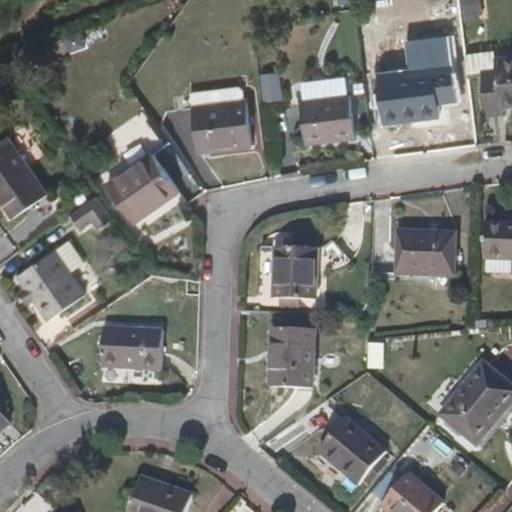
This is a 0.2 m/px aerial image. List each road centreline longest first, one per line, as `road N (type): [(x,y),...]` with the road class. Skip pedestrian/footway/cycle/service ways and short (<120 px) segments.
road 1 (residential): [(208,437),(227,223),(266,198),(511,163)]
road 2 (residential): [(74,437),(0,321)]
road 3 (residential): [(208,437),(161,428),(74,437)]
